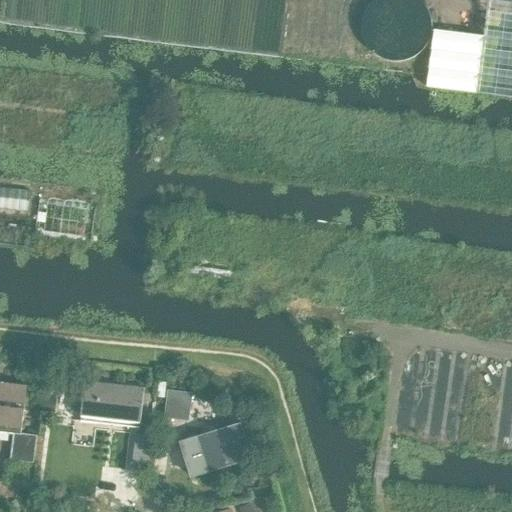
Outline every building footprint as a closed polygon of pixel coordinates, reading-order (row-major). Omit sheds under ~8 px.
[(487,0),(483,38),(477,94),(511,98),(511,2),(489,0),(487,0)] [(433,32),(426,88),(477,94),(483,38),(433,32)] [(0,209),(28,213),(30,192),(0,188),(0,209)] [(85,381),(80,422),(81,422),(139,429),(140,429),(142,409),(144,394),(145,388),(85,381)] [(33,463),(37,435),(21,433),(27,386),(0,382),(0,431),(13,433),(9,460),(33,463)] [(56,398),(57,389),(45,388),(42,413),(55,414),(57,398),(56,398)] [(169,392),(166,418),(188,420),(191,394),(169,392)] [(192,440),(182,443),(184,450),(193,478),(251,460),(240,424),(192,440)] [(136,435),(132,466),(146,468),(148,468),(152,436),(150,436),(136,435)]
